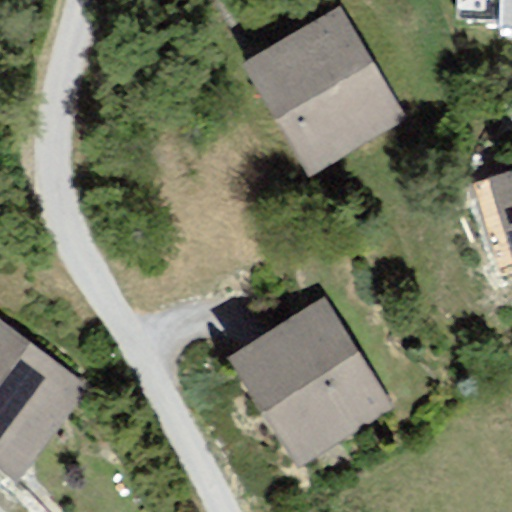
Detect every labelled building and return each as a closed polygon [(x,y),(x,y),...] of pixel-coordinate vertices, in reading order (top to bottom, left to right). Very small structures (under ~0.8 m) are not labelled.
[(511,0),(460,0),(460,20),(511,21),(511,0)] [(340,11),(245,68),(311,177),(406,120),(340,11)] [(511,176),(492,182),(511,252),(511,176)] [(384,416),(310,307),(225,364),(300,473),(384,416)] [(78,393),(0,330),(0,469),(9,477),(78,393)]
